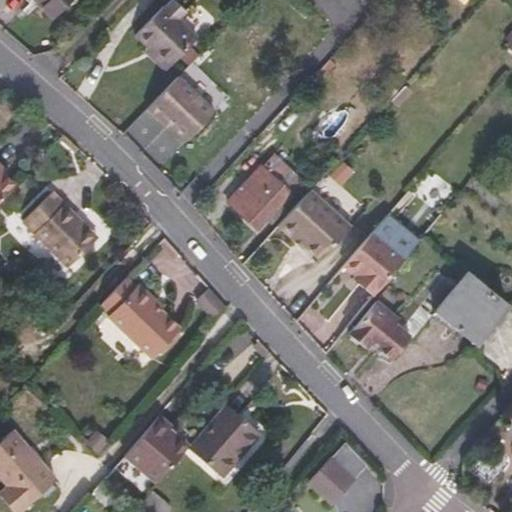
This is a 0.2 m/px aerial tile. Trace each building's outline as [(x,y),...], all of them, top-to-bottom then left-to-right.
[(34,0),(51,16),(67,0),(34,0)] [(172,0),(165,7),(177,19),(184,11),(173,0),(172,0)] [(197,38),(177,19),(165,7),(163,5),(134,35),(147,47),(169,68),(197,38)] [(511,28),(502,39),(511,47),(511,28)] [(164,72),(169,68),(147,47),(143,52),(164,72)] [(215,111),(178,76),(148,108),(159,119),(163,115),(172,124),(188,139),(215,111)] [(458,129),(488,95),(475,83),(445,117),(458,129)] [(172,124),(163,115),(159,119),(168,128),(172,124)] [(314,135),(327,145),(335,136),(321,125),(314,135)] [(257,229),(290,193),(260,166),(228,202),(257,229)] [(0,170),(0,198),(14,184),(2,173),(0,170)] [(350,225),(309,188),(278,223),(294,237),(296,235),(303,242),(320,258),(350,225)] [(72,222),(75,220),(49,194),(20,224),(67,269),(93,242),(72,222)] [(95,239),(75,220),(72,222),(93,242),(95,239)] [(386,241),(374,230),(344,265),(357,275),(362,279),(359,283),(374,296),(406,257),(386,241)] [(303,242),(296,235),(294,237),(301,244),(303,242)] [(435,310),(455,286),(437,271),(394,323),(410,337),(412,339),(435,310)] [(505,305),(466,273),(455,286),(435,310),(474,343),(505,305)] [(108,312),(106,314),(151,356),(178,327),(151,302),(153,299),(136,282),(134,285),(125,276),(99,304),(108,312)] [(213,317),(226,305),(210,287),(196,300),(213,317)] [(410,337),(394,323),(389,320),(393,315),(374,300),(347,333),(365,348),(370,342),(391,360),(410,337)] [(257,435),(223,405),(188,445),(222,475),(257,435)] [(155,417),(168,429),(172,425),(159,413),(155,417)] [(123,453),(155,482),(187,446),(168,429),(155,417),(123,453)] [(508,432),(498,422),(487,434),(497,444),(508,432)] [(16,511),(55,479),(11,429),(0,438),(0,477),(7,485),(0,490),(0,496),(14,511),(16,511)] [(354,477),(330,456),(309,481),(334,501),(354,477)] [(134,511),(152,511),(162,500),(152,492),(134,511)] [(162,500),(152,511),(166,511),(170,508),(162,500)]
